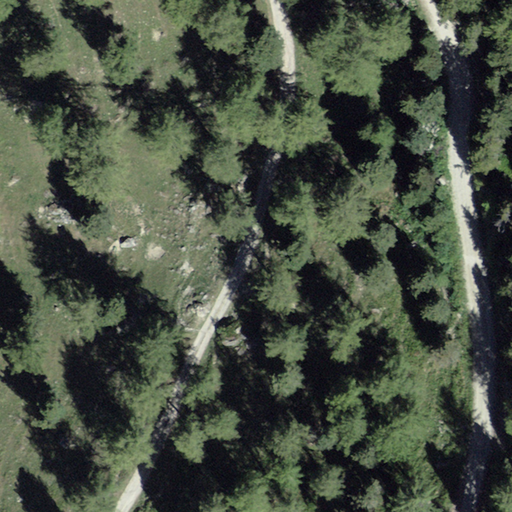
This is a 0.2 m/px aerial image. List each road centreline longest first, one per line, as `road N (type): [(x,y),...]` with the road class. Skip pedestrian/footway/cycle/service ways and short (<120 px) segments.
road 1 (track): [(118,511),(226,295),(253,218),(296,65),(279,0)]
road 2 (track): [(463,511),(482,445),(488,373),(454,68),(429,0)]
